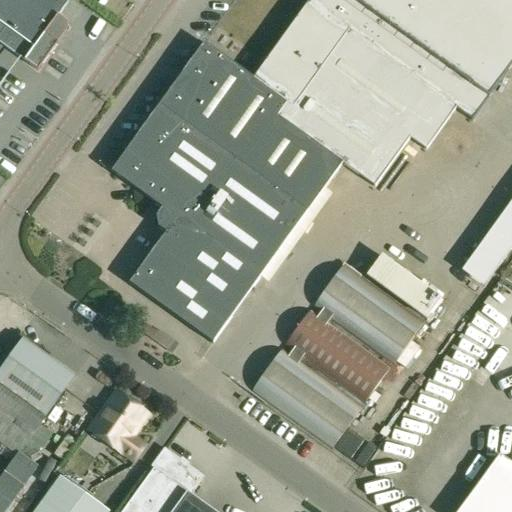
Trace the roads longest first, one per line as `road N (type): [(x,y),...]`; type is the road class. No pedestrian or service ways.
road 1 (residential): [(339,511),(0,261)]
road 2 (residential): [(0,234),(163,0)]
